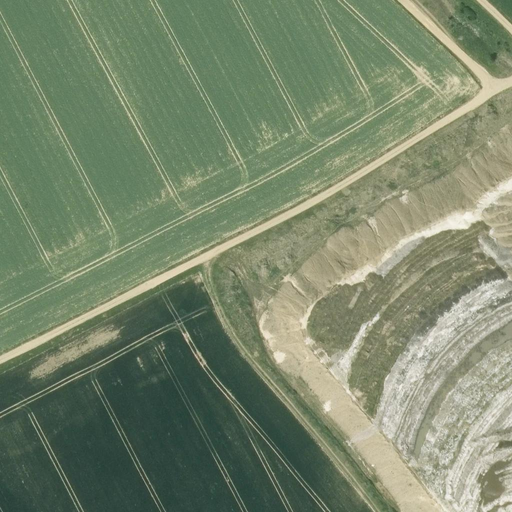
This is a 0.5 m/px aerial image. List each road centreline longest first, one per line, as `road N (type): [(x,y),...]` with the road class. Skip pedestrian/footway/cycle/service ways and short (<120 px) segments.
road 1 (track): [(511,82),(199,262),(0,357)]
road 2 (track): [(398,0),(495,92)]
